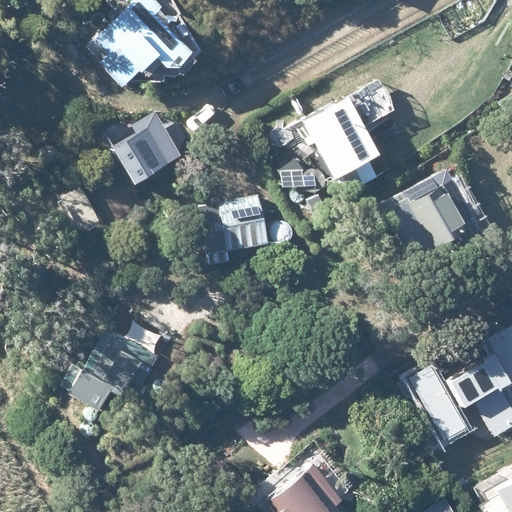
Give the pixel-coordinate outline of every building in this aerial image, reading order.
[(193,54),(158,17),(165,11),(154,0),(137,0),(94,41),(108,56),(99,63),(123,85),(157,54),(169,67),(178,67),(193,54)] [(350,98),(306,121),(337,177),(381,154),(350,98)] [(125,168),(132,182),(182,153),(158,111),(134,125),(138,131),(112,145),(125,168)] [(113,193),(132,182),(124,169),(105,180),(113,193)] [(469,240),(482,232),(447,170),(383,207),(420,268),(454,248),(461,260),(476,251),(469,240)] [(269,243),(260,193),(219,200),(219,204),(198,208),(206,253),(269,243)] [(327,208),(320,194),(307,200),(315,214),(327,208)] [(478,401),(497,434),(511,425),(511,321),(483,339),(491,352),(447,376),(467,406),(478,401)] [(116,332),(91,374),(83,369),(69,392),(99,410),(111,391),(120,396),(131,379),(143,386),(160,359),(116,332)] [(468,427),(433,366),(412,378),(447,439),(468,427)] [(266,502),(274,511),(351,511),(352,511),(311,463),(266,502)] [(511,511),(511,485),(500,493),(502,498),(483,508),(485,511),(511,511)] [(462,511),(450,489),(422,503),(426,511),(462,511)]
